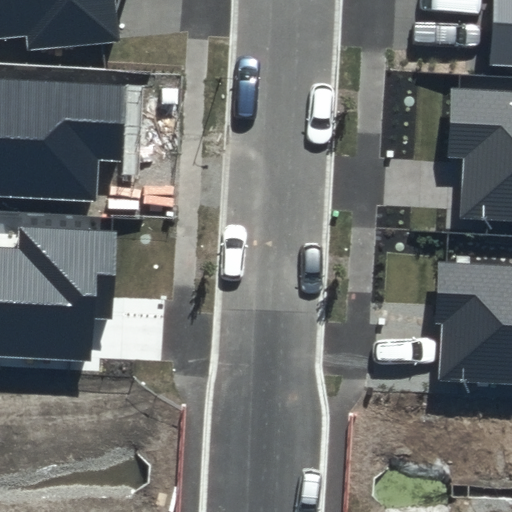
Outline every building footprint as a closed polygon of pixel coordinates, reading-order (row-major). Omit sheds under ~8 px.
[(0,0),(0,38),(25,36),(27,51),(118,42),(114,0),(0,0)] [(511,0),(492,0),(490,65),(511,65),(511,0)] [(126,86),(0,78),(0,195),(96,200),(98,160),(122,162),(126,86)] [(511,91),(451,88),(448,157),(464,158),(460,218),(511,220),(511,91)] [(118,231),(18,225),(17,249),(0,247),(0,356),(90,361),(93,319),(113,320),(118,231)] [(511,266),(438,263),(435,323),(442,324),(439,381),(511,384),(511,266)]
